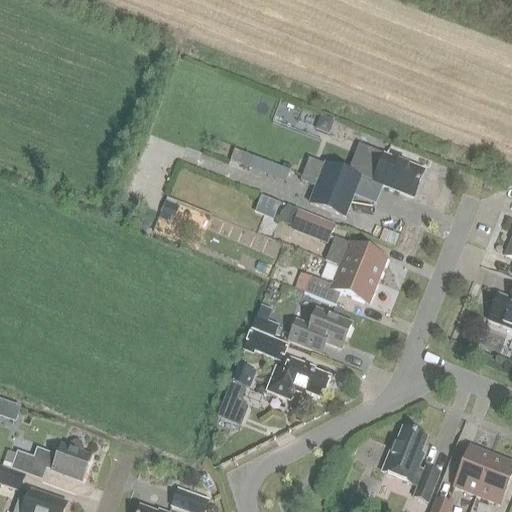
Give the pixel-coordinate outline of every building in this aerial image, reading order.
[(290,183),(294,171),(239,150),(235,162),(290,183)] [(373,185),(412,200),(423,172),(369,151),(359,179),(360,180),(373,185)] [(345,219),(360,180),(359,179),(325,166),(309,205),(345,219)] [(273,222),(279,206),(261,199),(254,215),(273,222)] [(171,219),(174,221),(179,208),(165,202),(160,214),(161,215),(171,219)] [(335,226),(298,213),(291,232),(327,246),(335,226)] [(325,263),(340,269),(376,284),(386,261),(334,240),(325,263)] [(376,284),(340,269),(332,288),(310,279),(304,295),(335,308),(340,296),(367,306),(376,284)] [(511,332),(511,302),(498,297),(488,323),(511,332)] [(325,345),(341,352),(351,326),(316,311),(307,332),(294,326),(287,343),(321,357),(325,345)] [(251,330),(274,339),(279,328),(255,319),(251,330)] [(281,363),(287,348),(250,333),(242,353),(251,356),(253,352),(281,363)] [(266,393),(290,403),(294,393),(303,397),(304,394),(321,401),(330,380),(313,373),(314,370),(289,361),(284,373),(275,370),(266,393)] [(230,384),(249,391),(256,374),(237,366),(230,384)] [(241,414),(222,407),(217,420),(236,427),(241,414)] [(396,447),(393,446),(382,474),(411,486),(412,483),(419,486),(413,500),(427,505),(439,476),(425,470),(424,474),(417,471),(419,468),(416,466),(426,441),(402,432),(396,447)] [(42,483),(46,471),(81,484),(91,458),(81,454),(82,449),(80,445),(75,443),(70,445),(69,450),(60,447),(56,457),(36,449),(33,459),(17,453),(10,471),(42,483)] [(453,489),(477,499),(492,459),(469,450),(453,489)] [(511,475),(511,466),(492,459),(477,499),(499,507),(511,475)] [(0,470),(0,484),(18,492),(23,478),(1,469),(0,470)] [(62,511),(66,505),(30,492),(26,503),(21,501),(16,511),(62,511)] [(171,509),(178,511),(204,511),(207,503),(177,492),(171,509)] [(430,511),(450,511),(453,507),(435,500),(430,511)]
